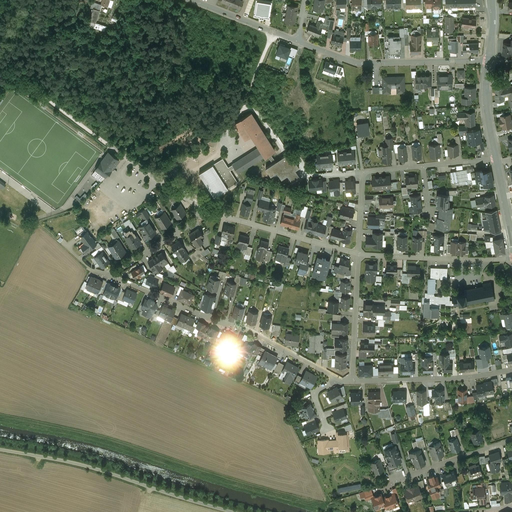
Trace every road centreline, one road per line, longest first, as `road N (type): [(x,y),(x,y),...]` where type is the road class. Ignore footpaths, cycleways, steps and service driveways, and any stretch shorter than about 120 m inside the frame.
road 1 (residential): [(333,376),(247,330),(112,275)]
road 2 (unclassified): [(232,511),(86,463),(0,448)]
road 3 (residential): [(488,60),(358,63),(297,41)]
road 4 (residential): [(511,370),(352,380)]
road 5 (residential): [(358,254),(206,212)]
road 6 (residential): [(511,258),(358,254)]
road 7 (residential): [(362,172),(495,158)]
road 8 (residential): [(352,380),(358,254)]
road 9 (residential): [(511,440),(394,482)]
